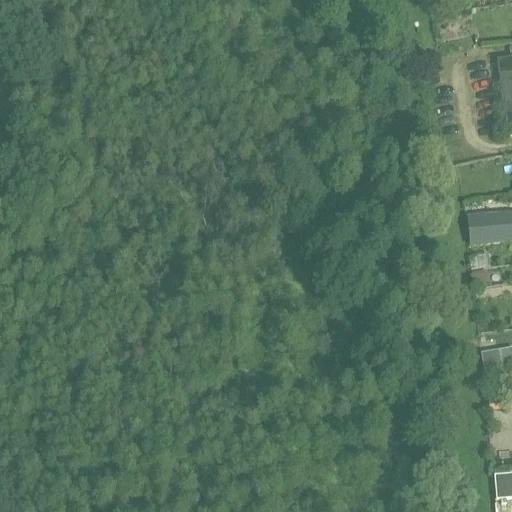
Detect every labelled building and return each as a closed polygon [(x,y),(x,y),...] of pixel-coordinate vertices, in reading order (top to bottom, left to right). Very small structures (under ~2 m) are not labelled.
[(511,59),(497,62),(500,83),(505,116),(508,138),(511,137),(511,59)] [(511,214),(467,218),(470,247),(511,243),(511,214)] [(468,257),(470,269),(489,267),(487,254),(468,256),(468,257)] [(470,274),(472,290),(486,287),(484,274),(483,275),(482,272),(470,274)] [(511,346),(497,349),(500,366),(511,363),(511,346)] [(511,476),(494,478),(496,502),(511,500),(511,476)]
